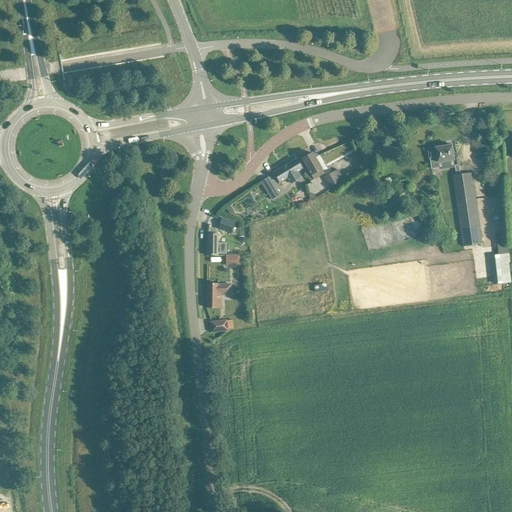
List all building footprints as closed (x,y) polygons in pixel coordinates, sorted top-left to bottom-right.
[(429,150),(430,160),(432,170),(439,168),(440,170),(455,168),(457,176),(453,176),(464,247),(482,245),(472,173),(460,175),(459,165),(460,165),(459,155),(454,156),(453,145),(436,148),(436,149),(429,150)] [(323,174),(317,162),(312,153),(301,159),(302,160),(299,162),(302,168),(305,174),(310,182),(323,174)] [(301,169),(301,168),(296,160),(273,173),(278,182),(279,182),(287,178),(290,184),(301,177),(297,171),(301,169)] [(324,177),(327,182),(330,187),(343,180),(337,170),(324,177)] [(271,200),(279,195),(268,177),(260,182),(271,200)] [(230,205),(226,208),(230,214),(234,211),(230,205)] [(298,218),(312,214),(310,206),(296,210),(298,218)] [(231,234),(235,223),(221,218),(217,229),(231,234)] [(217,256),(217,245),(217,235),(207,235),(207,256),(217,256)] [(499,254),(493,255),(497,284),(511,282),(509,262),(510,262),(509,253),(499,254)] [(238,255),(226,255),(226,266),(238,266),(238,255)] [(231,294),(230,284),(219,284),(216,284),(206,284),(206,308),(216,308),(220,308),(220,297),(219,297),(219,294),(231,294)] [(210,323),(211,332),(227,330),(226,320),(210,323)]
